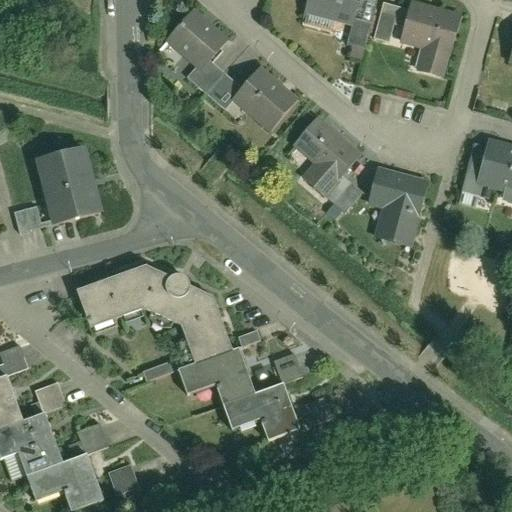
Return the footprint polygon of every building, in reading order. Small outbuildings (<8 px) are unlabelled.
[(353,23),(358,0),(307,0),(301,28),(333,36),(335,28),(351,32),(353,23)] [(404,31),(409,14),(382,6),(372,42),(388,46),(393,28),(404,31)] [(462,20),(411,6),(409,14),(404,31),(399,47),(423,54),(417,77),(445,85),(462,20)] [(164,45),(196,74),(206,62),(224,42),(191,14),(164,45)] [(370,27),(353,23),(351,32),(344,59),(361,63),(370,27)] [(231,104),(240,93),(206,62),(196,74),(187,83),(221,114),(231,104)] [(231,104),(268,136),(296,104),(259,72),(240,93),(231,104)] [(312,168),(299,183),(323,202),(342,180),(358,159),(316,125),(293,152),(312,168)] [(511,153),(488,147),(487,151),(475,148),(459,206),(476,210),(482,189),(511,196),(511,153)] [(38,162),(55,226),(101,214),(84,150),(38,162)] [(381,213),(374,244),(412,252),(427,185),(376,174),(368,210),(381,213)] [(351,187),(342,180),(323,202),(332,210),(351,187)] [(361,196),(351,187),(332,210),(342,218),(361,196)] [(188,353),(225,340),(207,287),(184,277),(184,274),(184,271),(182,269),(181,267),(178,265),(175,265),(172,265),(169,265),(167,266),(165,268),(141,256),(69,281),(83,319),(139,299),(145,302),(144,306),(144,308),(145,311),(147,314),(149,316),(152,318),(155,318),(158,318),(161,318),(163,318),(166,316),(168,313),(175,316),(188,353)] [(253,409),(262,433),(296,421),(288,396),(279,373),(250,383),(242,361),(234,338),(225,340),(188,353),(172,359),(181,385),(211,375),(226,419),(253,409)] [(286,385),(308,380),(303,355),(280,360),(286,385)] [(58,479),(66,502),(97,491),(88,468),(81,446),(56,454),(52,440),(45,421),(39,404),(18,411),(9,387),(2,365),(0,365),(0,447),(13,443),(29,489),(58,479)] [(82,434),(89,456),(114,449),(108,427),(82,434)] [(114,474),(123,497),(146,488),(137,465),(114,474)]
